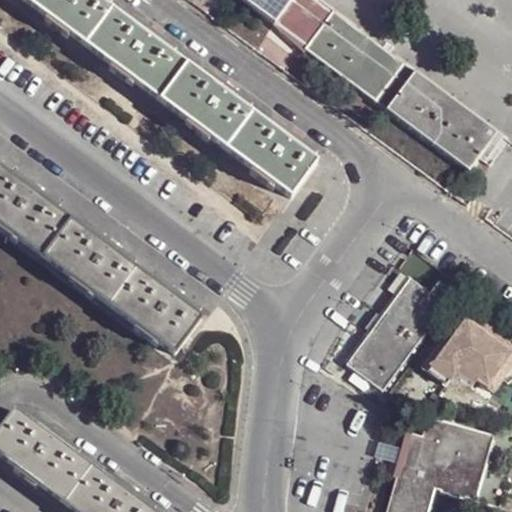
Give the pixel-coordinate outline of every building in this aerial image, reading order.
[(21,0),(295,201),(321,165),(313,159),(316,155),(300,143),(301,141),(290,132),(289,134),(273,123),(270,127),(248,111),(251,106),(235,95),(237,93),(226,85),(224,87),(209,75),(206,79),(173,55),(176,51),(160,39),(161,38),(151,30),(149,31),(133,20),(130,23),(108,7),(111,3),(107,0),(21,0)] [(239,0),(278,29),(287,16),(298,0),(239,0)] [(388,114),(416,76),(406,67),(400,77),(329,24),(335,15),(314,0),(298,0),(287,16),(318,39),(307,52),(388,114)] [(400,77),(406,67),(335,15),(329,24),(400,77)] [(307,52),(318,39),(287,16),(278,29),(276,30),(307,52)] [(473,177),(501,137),(416,76),(388,114),(473,177)] [(0,224),(178,355),(204,323),(197,317),(200,313),(184,301),(186,299),(174,291),(173,292),(157,281),(154,285),(132,269),(135,265),(120,254),(121,252),(110,243),(109,245),(93,234),(90,238),(56,212),(59,208),(43,197),(45,195),(34,187),(32,188),(16,177),(13,181),(0,170),(0,224)] [(383,394),(456,296),(440,284),(431,296),(411,281),(348,367),(383,394)] [(511,368),(511,345),(465,311),(424,366),(450,385),(456,376),(473,388),(476,384),(492,396),(511,368)] [(450,385),(424,366),(420,371),(446,390),(450,385)] [(450,385),(473,388),(456,376),(450,385)] [(35,428),(18,415),(0,440),(0,453),(78,511),(154,511),(156,510),(140,498),(141,497),(130,488),(129,490),(113,478),(110,483),(78,459),(81,455),(65,443),(67,442),(56,434),(54,435),(38,423),(35,428)] [(495,439),(428,420),(426,432),(423,440),(412,436),(398,480),(388,511),(429,511),(435,491),(477,504),(495,439)] [(398,480),(412,436),(406,435),(394,478),(398,480)]
